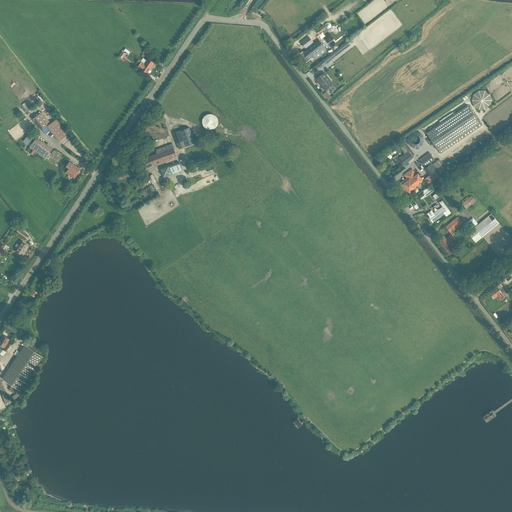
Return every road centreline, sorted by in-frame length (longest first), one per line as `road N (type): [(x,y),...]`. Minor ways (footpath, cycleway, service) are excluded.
road 1 (residential): [(0,319),(197,26),(214,19),(264,25),(511,347)]
road 2 (track): [(484,127),(437,157),(430,148),(384,182)]
